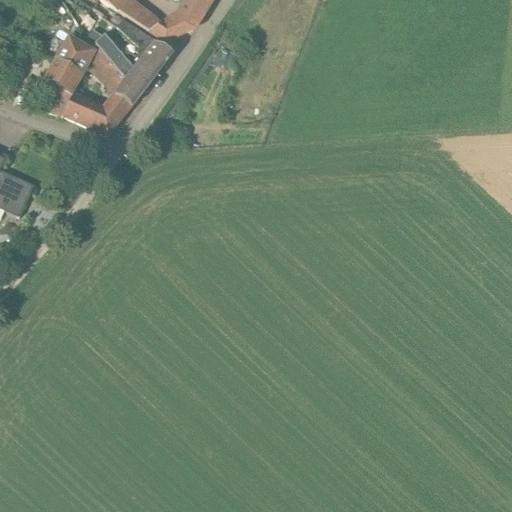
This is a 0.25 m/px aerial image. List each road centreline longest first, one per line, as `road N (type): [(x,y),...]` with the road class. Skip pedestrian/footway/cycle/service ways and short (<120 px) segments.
road 1 (unclassified): [(117,153),(225,0)]
road 2 (track): [(0,296),(117,153)]
road 3 (residential): [(117,153),(0,113)]
